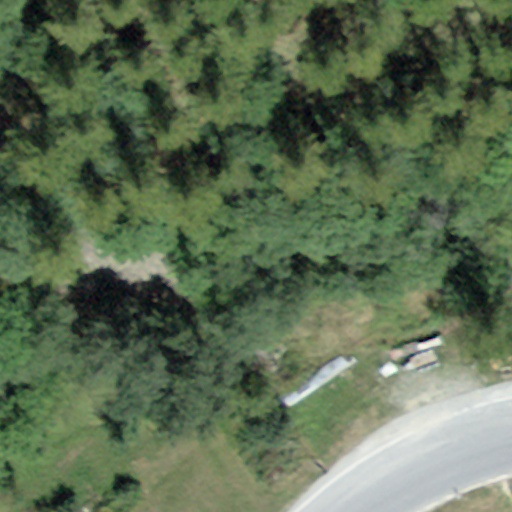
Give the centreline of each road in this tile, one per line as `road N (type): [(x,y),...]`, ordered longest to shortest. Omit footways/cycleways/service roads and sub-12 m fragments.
road 1 (tertiary): [(49,511),(511,122)]
road 2 (tertiary): [(349,511),(438,460),(511,432)]
